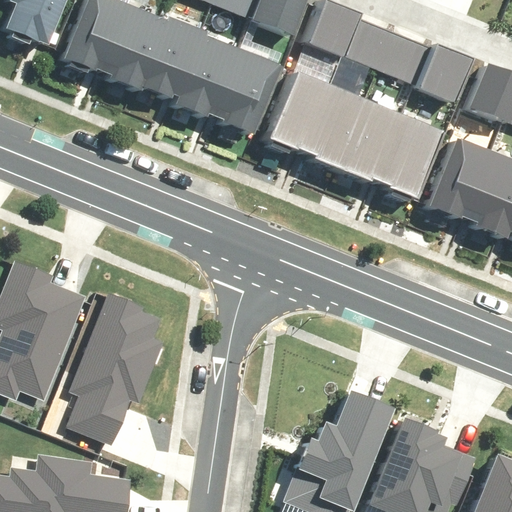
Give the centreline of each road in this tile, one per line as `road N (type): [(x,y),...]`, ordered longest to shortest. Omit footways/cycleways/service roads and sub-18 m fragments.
road 1 (tertiary): [(240,240),(511,354)]
road 2 (residential): [(201,511),(240,240)]
road 3 (tertiary): [(0,144),(240,240)]
road 4 (residential): [(384,0),(511,50)]
